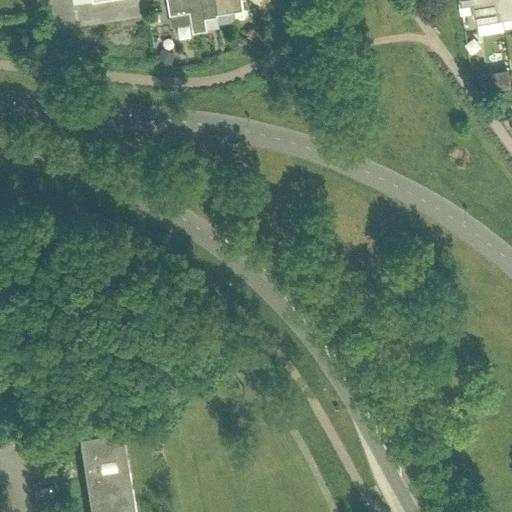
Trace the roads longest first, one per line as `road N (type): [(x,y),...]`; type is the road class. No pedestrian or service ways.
road 1 (tertiary): [(0,150),(98,176),(231,249),(296,316),(412,511)]
road 2 (tertiary): [(511,260),(422,196),(260,132),(0,101)]
